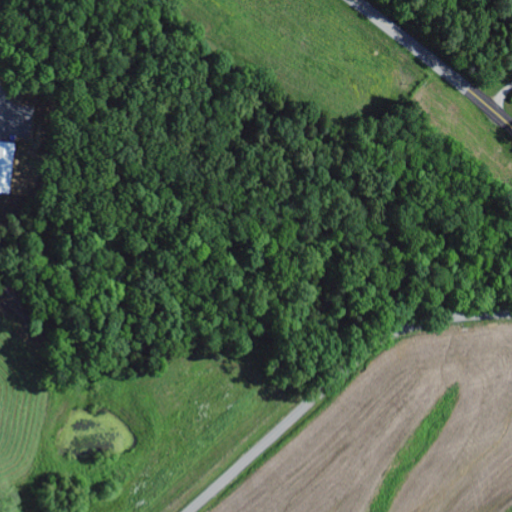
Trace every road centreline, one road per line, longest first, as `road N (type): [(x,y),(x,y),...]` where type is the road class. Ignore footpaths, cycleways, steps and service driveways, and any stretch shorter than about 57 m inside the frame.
road 1 (residential): [(191,511),(402,332),(428,321),(511,315)]
road 2 (secondary): [(352,0),(511,129)]
